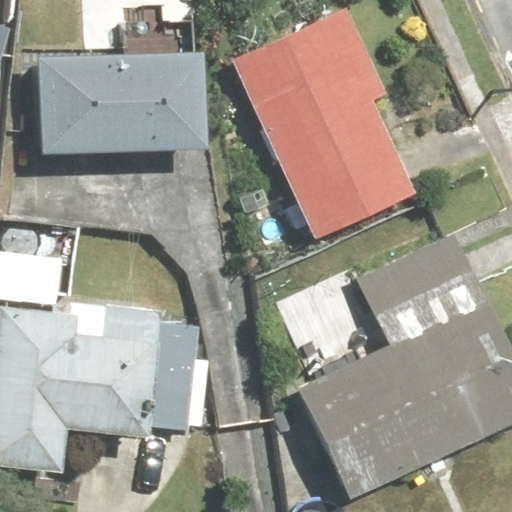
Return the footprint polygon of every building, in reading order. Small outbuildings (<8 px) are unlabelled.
[(354,0),(349,0),(235,52),(323,245),(442,191),(354,0)] [(0,70),(13,31),(0,27),(0,70)] [(209,44),(45,45),(46,151),(210,150),(209,44)] [(511,436),(511,328),(463,221),(358,268),(390,337),(297,379),(355,508),(511,436)] [(67,247),(0,245),(0,463),(75,465),(75,422),(197,424),(199,297),(66,295),(67,247)]
